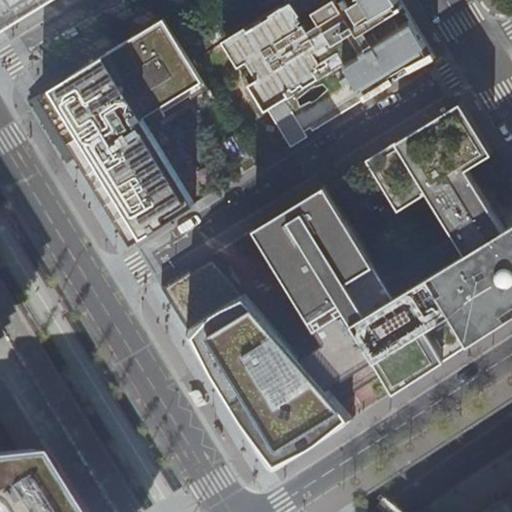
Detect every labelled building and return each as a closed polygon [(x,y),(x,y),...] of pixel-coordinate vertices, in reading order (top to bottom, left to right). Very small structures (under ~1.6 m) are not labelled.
[(0,0),(0,22),(4,29),(13,24),(51,0),(0,0)] [(426,55),(430,53),(398,0),(331,0),(314,10),(313,8),(299,17),(299,18),(297,19),(294,15),(296,14),(290,5),(261,20),(228,40),(241,61),(291,145),(306,136),(304,132),(324,119),(325,120),(348,107),(349,109),(380,90),(425,63),(422,58),(426,55)] [(149,125),(210,88),(180,38),(166,17),(156,23),(144,30),(104,55),(43,93),(60,121),(85,161),(113,208),(132,240),(160,223),(195,201),(149,125)] [(473,122),(459,100),(396,140),(371,156),(366,159),(397,211),(428,193),(460,244),(388,288),(369,257),(323,186),(310,194),(298,202),(254,229),(316,327),(345,310),(347,312),(384,372),(395,391),(433,366),(460,349),(483,334),(511,315),(511,212),(499,221),(496,215),(467,168),(493,153),(473,122)] [(185,272),(161,287),(170,301),(182,322),(215,377),(222,389),(234,408),(246,429),(271,470),(304,449),(354,417),(341,400),(352,393),(384,372),(347,312),(345,310),(316,327),(304,335),(290,343),(239,286),(212,255),(185,272)] [(67,511),(28,449),(0,451),(0,511),(67,511)]
